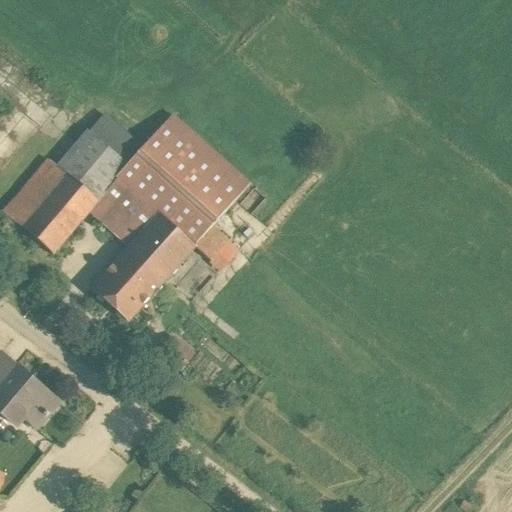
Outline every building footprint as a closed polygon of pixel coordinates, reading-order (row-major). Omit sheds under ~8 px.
[(175,116),(130,167),(86,131),(54,168),(66,177),(24,230),(57,258),(91,216),(128,250),(158,216),(194,247),(209,260),(206,263),(219,274),(240,251),(212,227),(252,183),(175,116)] [(91,290),(127,320),(194,247),(158,216),(128,250),(91,290)] [(171,337),(157,354),(179,373),(194,354),(171,337)] [(0,395),(0,411),(16,426),(23,417),(37,429),(59,403),(0,354),(0,392),(2,394),(0,395)] [(464,502),(459,508),(464,511),(467,511),(471,507),(464,502)]
